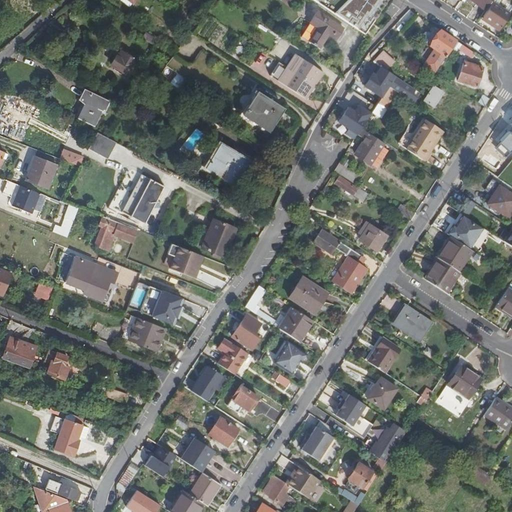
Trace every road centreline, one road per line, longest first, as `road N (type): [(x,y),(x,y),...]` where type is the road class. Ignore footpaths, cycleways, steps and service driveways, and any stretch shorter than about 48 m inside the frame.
road 1 (residential): [(389,272),(232,511)]
road 2 (residential): [(175,378),(251,267),(315,152)]
road 3 (residential): [(511,82),(389,272)]
road 4 (unclassified): [(175,378),(0,309)]
road 5 (residential): [(105,511),(111,474),(175,378)]
road 6 (residential): [(511,348),(389,272)]
